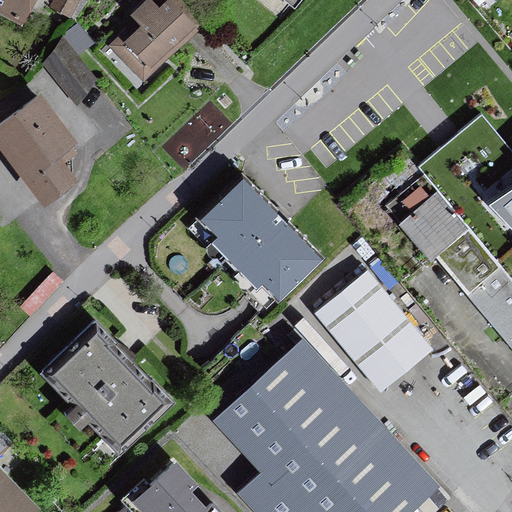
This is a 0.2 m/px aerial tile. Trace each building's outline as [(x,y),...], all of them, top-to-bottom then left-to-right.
[(0,0),(0,1),(25,14),(32,0),(0,0)] [(77,0),(53,0),(73,9),(77,0)] [(150,72),(205,19),(187,0),(139,0),(136,4),(145,14),(131,27),(121,17),(109,29),(150,72)] [(78,19),(66,28),(81,49),(94,39),(78,19)] [(67,35),(42,56),(76,97),(101,77),(67,35)] [(39,94),(0,122),(0,140),(43,199),(71,178),(52,153),(72,139),(63,127),(39,94)] [(511,208),(499,194),(511,183),(511,149),(481,113),(418,164),(511,278),(511,208)] [(281,216),(243,178),(205,214),(221,231),(212,239),(256,284),(263,277),(279,294),(319,257),(281,216)] [(511,183),(499,194),(511,208),(511,183)] [(511,282),(437,196),(402,226),(409,234),(432,261),(438,256),(511,342),(511,282)] [(31,309),(75,266),(64,255),(20,298),(31,309)] [(428,348),(362,269),(311,312),(376,391),(428,348)] [(97,324),(46,371),(118,448),(169,401),(122,351),(97,324)] [(337,379),(301,341),(219,418),(267,469),(242,492),(260,511),(402,511),(434,483),(337,379)] [(0,431),(0,449),(9,441),(0,431)] [(192,483),(175,464),(136,501),(146,511),(224,511),(214,501),(205,509),(198,502),(186,489),(192,483)] [(0,511),(29,511),(36,506),(0,469),(0,511)]
